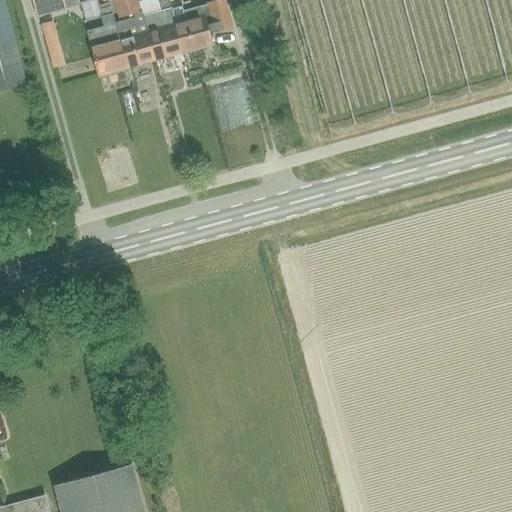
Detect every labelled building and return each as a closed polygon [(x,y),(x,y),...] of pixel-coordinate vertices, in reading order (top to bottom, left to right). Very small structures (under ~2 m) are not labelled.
[(4,0),(0,0),(0,89),(27,82),(4,0)] [(62,0),(32,0),(37,16),(65,9),(62,0)] [(155,61),(143,16),(142,16),(138,0),(114,0),(119,19),(133,15),(133,18),(131,18),(114,23),(127,69),(155,61)] [(155,61),(183,53),(175,23),(168,0),(161,0),(156,1),(159,11),(144,15),(143,16),(155,61)] [(184,20),(175,23),(183,53),(212,45),(208,33),(215,31),(215,32),(232,28),(224,0),(218,0),(207,3),(207,4),(182,11),(184,20)] [(127,69),(114,23),(112,14),(100,17),(103,27),(86,31),(99,76),(127,69)] [(50,18),(38,21),(51,65),(63,62),(50,18)] [(0,511),(143,511),(130,464),(53,485),(60,511),(50,511),(46,495),(0,507),(0,511)]
